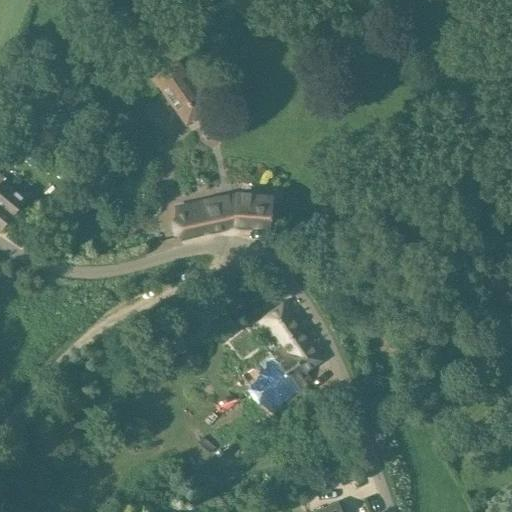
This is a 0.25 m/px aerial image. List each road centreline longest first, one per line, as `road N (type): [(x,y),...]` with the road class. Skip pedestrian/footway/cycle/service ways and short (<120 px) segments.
road 1 (unclassified): [(0,430),(43,380),(110,325),(252,252)]
road 2 (unclassified): [(390,511),(325,337),(275,266),(252,252)]
road 3 (unclassified): [(252,252),(215,245),(95,273),(60,270),(0,243)]
